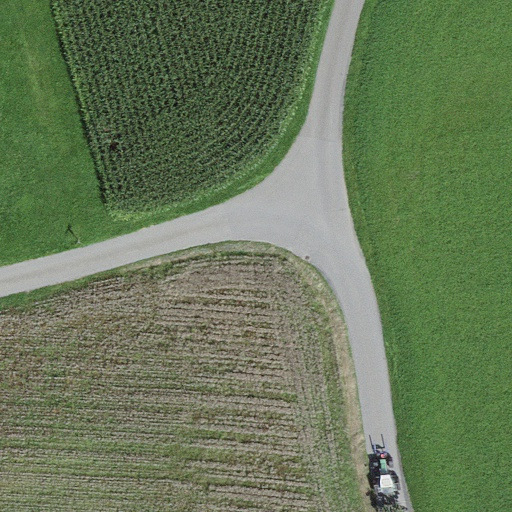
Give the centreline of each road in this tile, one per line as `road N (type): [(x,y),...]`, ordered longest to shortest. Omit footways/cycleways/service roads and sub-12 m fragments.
road 1 (unclassified): [(310,203),(352,280),(396,511)]
road 2 (unclassified): [(0,284),(310,203)]
road 3 (unclassified): [(350,0),(310,203)]
